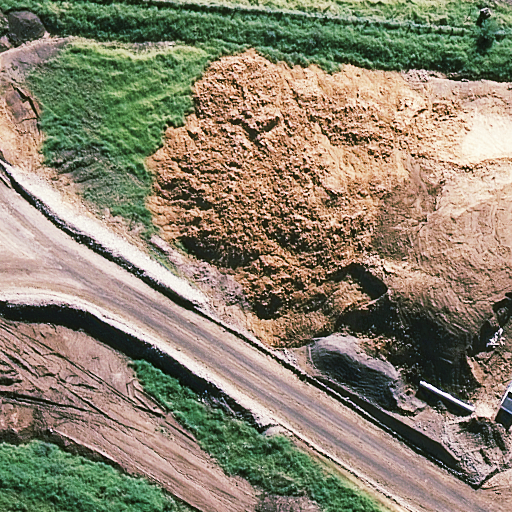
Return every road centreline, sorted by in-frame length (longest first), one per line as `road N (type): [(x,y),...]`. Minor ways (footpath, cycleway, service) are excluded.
road 1 (motorway): [(511,215),(0,231)]
road 2 (motorway): [(0,73),(511,74)]
